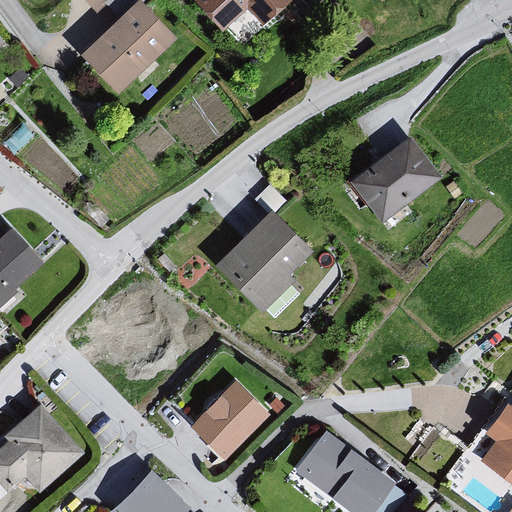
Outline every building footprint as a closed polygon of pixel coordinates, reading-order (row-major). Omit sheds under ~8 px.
[(78,0),(92,11),(104,0),(78,0)] [(184,0),(182,2),(211,34),(239,8),(254,27),(288,0),(184,0)] [(130,2),(71,56),(113,97),(172,39),(130,2)] [(400,139),(341,185),(377,224),(436,180),(400,139)] [(262,214),(206,268),(255,315),(290,284),(281,278),(308,253),(262,214)] [(1,233),(0,233),(0,299),(35,264),(1,233)] [(224,385),(180,427),(214,463),(264,418),(224,385)] [(497,483),(511,493),(511,394),(500,409),(497,406),(473,437),(485,446),(473,462),(497,483)] [(86,453),(41,404),(5,436),(8,439),(0,446),(0,484),(9,495),(26,479),(40,495),(86,453)] [(320,435),(289,474),(325,497),(331,507),(338,511),(392,511),(407,496),(373,477),(375,473),(320,435)] [(187,511),(144,473),(108,510),(109,511),(187,511)]
